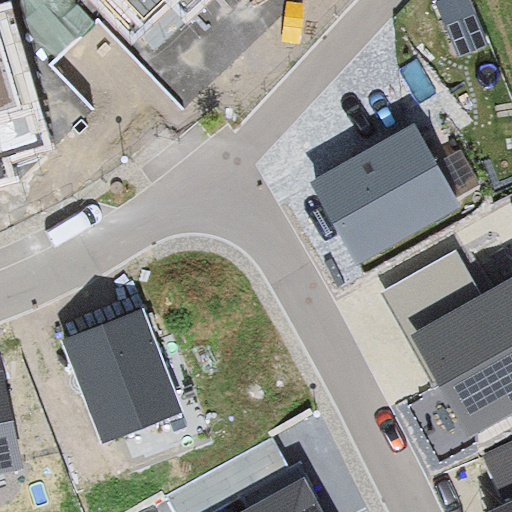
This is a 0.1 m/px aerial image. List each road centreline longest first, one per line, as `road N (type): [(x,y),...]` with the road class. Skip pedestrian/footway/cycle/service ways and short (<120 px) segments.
road 1 (residential): [(230,166),(416,511)]
road 2 (residential): [(0,298),(131,232),(230,166)]
road 3 (residential): [(230,166),(393,0)]
